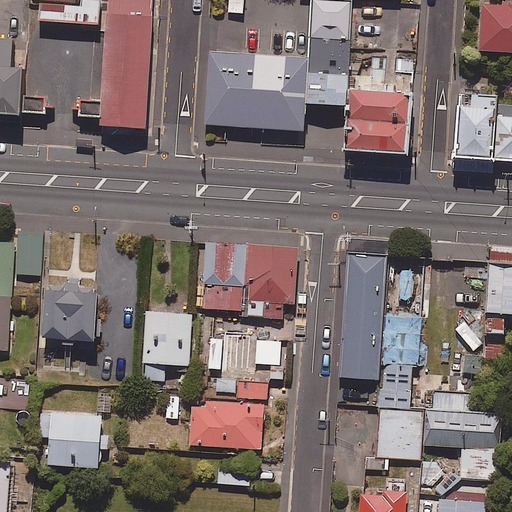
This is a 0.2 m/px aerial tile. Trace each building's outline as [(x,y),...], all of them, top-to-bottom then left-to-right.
[(99,27),(101,1),(94,0),(80,0),(80,6),(40,3),(38,22),(99,27)] [(153,0),(108,0),(100,129),(145,132),(153,0)] [(325,0),(310,0),(308,58),(305,106),(346,108),(351,1),(325,0)] [(511,3),(480,3),(480,54),(511,53),(511,3)] [(0,119),(22,121),(26,63),(15,62),(17,35),(0,33),(0,119)] [(308,58),(208,52),(204,127),(303,133),(305,106),(308,58)] [(412,97),(348,92),(344,153),(408,158),(412,97)] [(50,93),(26,93),(25,112),(50,113),(50,93)] [(497,97),(460,95),(455,161),(493,164),(493,162),(496,118),(497,97)] [(511,118),(496,118),(493,162),(511,163),(511,118)] [(20,232),(18,274),(42,275),(44,233),(20,232)] [(15,273),(16,242),(0,241),(0,349),(11,350),(15,273)] [(248,311),(248,245),(203,245),(203,311),(248,311)] [(248,311),(248,316),(264,316),(264,320),(284,319),(284,301),(294,301),(294,245),(248,245),(248,311)] [(387,254),(345,251),(338,378),(379,380),(387,254)] [(511,265),(489,264),(485,317),(511,318),(511,265)] [(414,267),(396,267),(396,303),(414,303),(414,267)] [(69,288),(47,289),(48,337),(104,336),(102,287),(86,287),(86,282),(69,282),(69,288)] [(191,315),(145,313),(142,380),(164,381),(165,370),(188,372),(191,315)] [(411,365),(383,364),(382,388),(377,388),(376,407),(381,407),(409,409),(411,365)] [(267,381),(240,381),(240,398),(267,398),(267,381)] [(113,393),(99,392),(98,412),(112,412),(113,393)] [(179,397),(167,396),(165,419),(178,420),(179,397)] [(262,404),(191,403),(191,448),(262,448),(262,404)] [(409,409),(381,407),(377,456),(423,459),(426,410),(409,409)] [(504,411),(429,407),(426,444),(463,446),(461,477),(499,479),(504,411)] [(105,415),(41,412),(40,437),(47,437),(46,446),(46,464),(103,467),(105,415)] [(0,461),(0,511),(11,511),(11,462),(0,461)] [(434,485),(443,475),(435,462),(421,462),(421,485),(434,485)] [(217,466),(217,485),(249,486),(249,467),(217,466)] [(449,472),(434,488),(443,497),(459,481),(449,472)] [(405,511),(405,493),(359,494),(359,511),(405,511)] [(483,511),(484,503),(439,501),(437,511),(483,511)]
